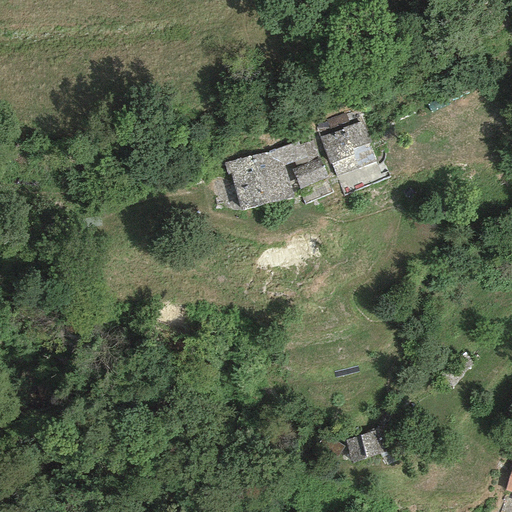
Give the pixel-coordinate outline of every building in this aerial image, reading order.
[(315,125),(320,137),(336,177),(376,161),(362,122),(348,127),(344,114),(315,125)] [(289,150),(299,146),(297,142),(223,164),(227,175),(230,173),(240,211),(301,197),(291,170),(296,168),(289,150)] [(299,146),(289,150),(296,168),(291,170),(301,197),(304,204),(331,194),(312,142),(299,146)] [(38,229),(21,233),(25,251),(42,247),(38,229)] [(474,362),(464,353),(437,381),(449,392),(462,378),(460,376),(474,362)] [(378,429),(344,441),(351,464),(393,449),(404,434),(390,417),(378,429)]
